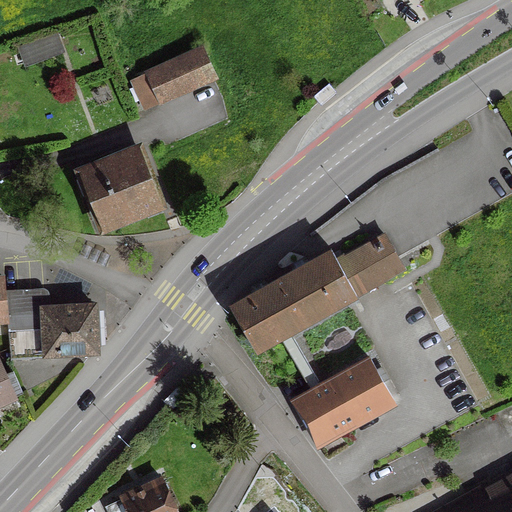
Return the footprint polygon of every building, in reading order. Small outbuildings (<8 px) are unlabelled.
[(36,41),(19,48),(25,65),(42,58),(36,41)] [(201,49),(132,81),(145,108),(213,77),(201,49)] [(327,84),(311,97),(316,103),(332,90),(327,84)] [(136,149),(79,172),(101,229),(159,205),(136,149)] [(329,251),(230,306),(255,350),(401,268),(383,236),(335,263),(329,251)] [(5,291),(3,291),(6,321),(9,359),(44,357),(44,354),(94,351),(92,306),(43,308),(43,295),(5,297),(5,291)] [(292,392),(316,442),(397,402),(373,352),(292,392)] [(3,376),(0,369),(0,402),(20,393),(11,372),(3,376)] [(184,395),(179,390),(165,405),(170,410),(184,395)] [(176,511),(161,481),(134,493),(132,488),(123,492),(125,497),(105,507),(106,511),(176,511)] [(511,511),(511,482),(487,496),(490,502),(473,511),(465,496),(473,492),(468,482),(429,503),(434,511),(511,511)]
